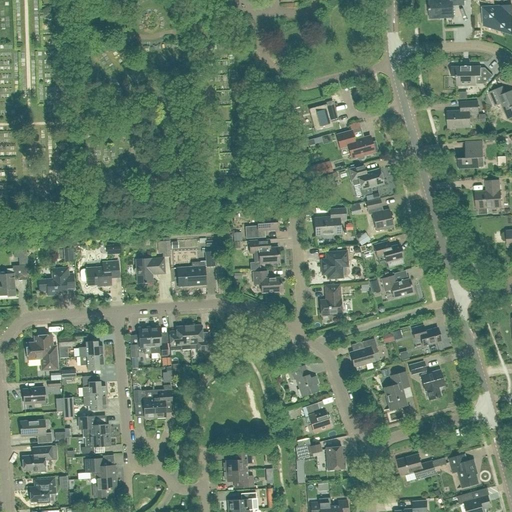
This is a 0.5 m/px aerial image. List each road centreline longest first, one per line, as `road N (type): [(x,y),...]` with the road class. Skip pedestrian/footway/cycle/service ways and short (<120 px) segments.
road 1 (tertiary): [(459,298),(393,50)]
road 2 (residential): [(292,331),(242,305),(117,310)]
road 3 (residential): [(377,449),(354,428),(326,354),(292,331)]
road 4 (residential): [(128,454),(117,310)]
road 5 (residential): [(0,349),(29,317),(117,310)]
road 6 (residential): [(292,331),(302,307),(294,207)]
road 7 (residential): [(511,61),(486,47),(393,50)]
road 8 (residential): [(377,449),(397,435),(489,409)]
